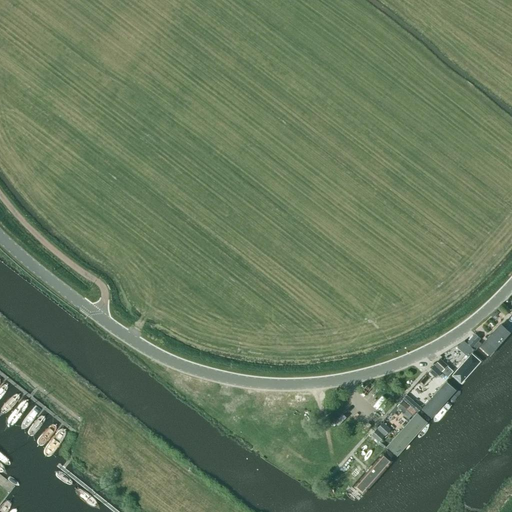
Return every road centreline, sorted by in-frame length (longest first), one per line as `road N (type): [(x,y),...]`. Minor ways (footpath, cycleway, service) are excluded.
road 1 (unclassified): [(95,316),(180,367),(246,382),(315,384),(394,367),(440,346),(511,284)]
road 2 (unclassified): [(95,316),(0,238)]
